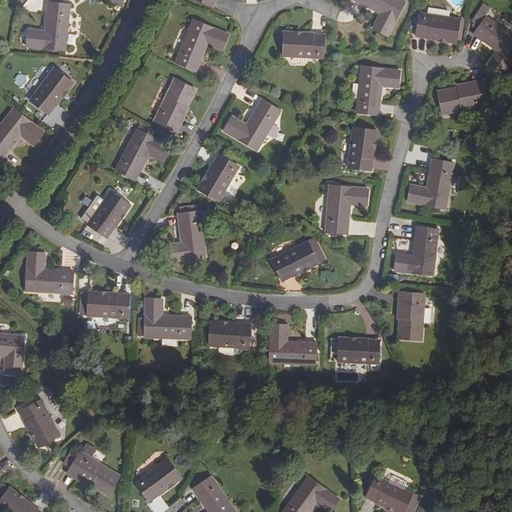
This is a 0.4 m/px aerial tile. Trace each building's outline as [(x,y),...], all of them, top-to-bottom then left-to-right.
[(38,36),(38,31),(28,30),(26,46),(64,50),(70,4),(66,4),(66,0),(53,0),(53,3),(47,3),(44,31),(44,37),(38,36)] [(401,0),(353,0),(354,0),(379,13),(372,28),(388,36),(405,2),(401,0)] [(484,5),(479,12),(486,17),(491,10),(484,5)] [(511,59),(511,34),(486,17),(479,12),(472,22),(474,24),(478,27),(476,31),(473,34),(497,51),(487,65),(501,75),(511,59)] [(419,13),(415,37),(455,44),(459,20),(419,13)] [(228,35),(193,20),(175,63),(195,71),(206,44),(222,50),(228,35)] [(323,34),(284,32),(282,57),(322,58),(323,34)] [(356,113),(378,115),(381,86),(397,88),(399,71),(361,66),(356,113)] [(49,114),(73,83),(53,69),(30,100),(49,114)] [(34,92),(39,82),(34,79),(28,89),(34,92)] [(154,121),(171,129),(184,103),(187,104),(195,89),(174,80),(154,121)] [(454,93),(483,87),(482,83),(453,89),(454,93)] [(487,105),(483,87),(454,93),(453,89),(437,92),(442,114),(487,105)] [(280,111),(261,100),(246,125),(232,117),(223,132),(256,150),(280,111)] [(184,103),(171,129),(175,131),(187,104),(184,103)] [(43,133),(13,109),(0,125),(0,156),(2,158),(20,136),(33,146),(43,133)] [(347,167),(372,170),(377,131),(352,128),(347,167)] [(148,154),(163,162),(170,147),(136,129),(115,170),(135,180),(148,154)] [(238,166),(217,155),(197,189),(218,201),(238,166)] [(375,155),(372,167),(388,170),(391,158),(375,155)] [(445,209),(453,164),(432,159),(427,188),(411,185),(407,202),(445,209)] [(347,233),(349,205),(350,199),(357,199),(356,205),(366,206),(367,189),(329,186),(325,232),(347,233)] [(130,205),(110,192),(87,225),(107,239),(130,205)] [(195,206),(184,207),(184,213),(180,214),(178,214),(181,243),(164,245),(167,261),(205,256),(200,212),(195,212),(195,206)] [(406,261),(406,255),(396,254),(394,271),(433,275),(438,229),(416,227),(413,256),(412,262),(406,261)] [(271,260),(282,282),(324,260),(314,240),(308,244),(307,242),(271,260)] [(25,291),(71,294),(72,272),(44,270),(45,254),(28,252),(25,291)] [(88,292),(87,316),(127,318),(128,294),(88,292)] [(425,294),(406,293),(404,322),(399,322),(398,339),(421,340),(425,294)] [(72,305),(72,297),(63,296),(62,304),(72,305)] [(143,337),(190,339),(190,317),(162,316),(162,299),(145,299),(143,337)] [(210,322),(208,346),(248,348),(249,324),(210,322)] [(269,364),(314,365),(315,343),(286,342),(287,325),(270,324),(269,364)] [(0,356),(5,357),(3,373),(21,374),(23,336),(0,333),(0,356)] [(379,340),(338,338),(338,362),(378,364),(379,340)] [(60,435),(40,401),(18,413),(38,448),(60,435)] [(80,452),(70,468),(95,483),(93,487),(107,495),(119,476),(80,452)] [(150,502),(181,478),(166,458),(135,483),(150,502)] [(95,483),(70,468),(68,472),(93,487),(95,483)] [(236,511),(212,477),(193,489),(208,511),(236,511)] [(309,511),(315,504),(327,511),(329,511),(339,499),(307,477),(282,511),(309,511)] [(393,511),(402,511),(403,511),(404,511),(412,511),(419,499),(411,495),(411,493),(376,477),(365,499),(393,511)] [(1,485),(0,486),(0,511),(1,511),(40,511),(41,511),(10,487),(7,490),(1,485)]
